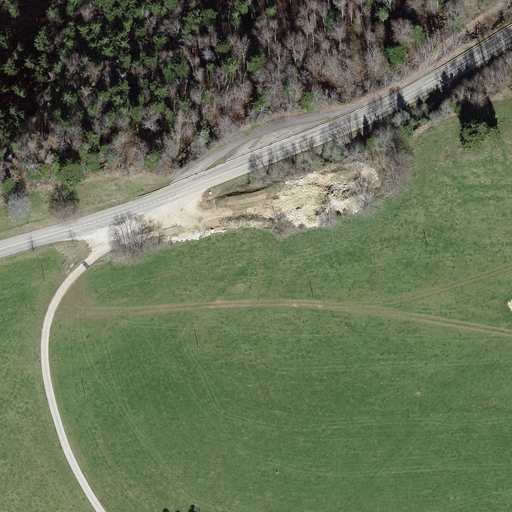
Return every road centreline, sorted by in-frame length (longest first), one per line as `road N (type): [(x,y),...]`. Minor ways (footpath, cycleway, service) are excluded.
road 1 (tertiary): [(511,35),(345,125),(118,214),(0,248)]
road 2 (unknown): [(58,295),(96,312),(366,300),(511,269)]
road 3 (track): [(101,511),(61,435),(44,336),(58,295),(115,235),(118,214)]
